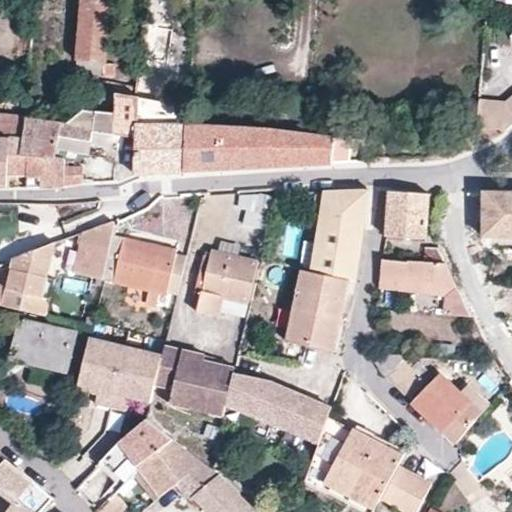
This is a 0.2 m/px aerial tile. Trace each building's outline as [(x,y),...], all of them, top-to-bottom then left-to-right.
[(82,0),(76,60),(105,64),(111,0),(82,0)] [(105,64),(76,60),(75,74),(104,76),(105,65),(105,64)] [(116,66),(105,65),(104,76),(114,78),(116,66)] [(172,84),(138,78),(135,97),(168,104),(172,84)] [(101,93),(116,95),(117,95),(118,84),(103,82),(101,93)] [(186,108),(168,104),(135,97),(117,95),(116,95),(115,115),(114,135),(135,138),(134,174),(139,174),(162,172),(183,172),(184,149),(186,125),(186,108)] [(511,96),(505,102),(479,100),(478,101),(477,127),(478,128),(502,130),(506,130),(511,125),(511,96)] [(55,122),(26,118),(23,142),(57,149),(59,136),(92,142),(91,144),(113,148),(114,135),(115,115),(83,112),(68,124),(55,122)] [(17,117),(0,115),(0,142),(10,143),(9,155),(28,156),(42,158),(56,159),(57,149),(23,142),(26,118),(24,118),(17,117)] [(248,129),(186,125),(184,149),(183,172),(193,171),(222,170),(250,168),(278,167),(303,166),(332,164),(333,139),(314,137),(294,134),(278,132),(265,130),(248,129)] [(59,136),(57,149),(89,155),(91,144),(92,142),(59,136)] [(332,164),(350,163),(350,142),(333,139),(332,164)] [(10,143),(0,142),(0,189),(9,189),(10,176),(7,176),(9,155),(10,143)] [(27,177),(28,156),(9,155),(7,176),(10,176),(27,177)] [(40,188),(42,158),(28,156),(27,177),(27,189),(40,188)] [(65,187),(65,167),(65,166),(65,165),(65,164),(64,162),(63,160),(61,159),(59,159),(56,159),(42,158),(40,188),(65,187)] [(83,168),(65,167),(65,187),(83,184),(83,168)] [(316,228),(309,273),(336,278),(350,280),(356,281),(369,191),(308,194),(303,226),(316,228)] [(511,192),(484,192),(483,237),(511,237),(511,192)] [(390,193),(386,237),(427,239),(430,196),(390,193)] [(267,232),(272,198),(245,195),(240,228),(267,232)] [(117,225),(116,225),(114,221),(83,233),(74,274),(104,280),(113,238),(117,225)] [(124,241),(113,238),(104,280),(149,292),(146,305),(157,307),(160,294),(167,296),(177,253),(140,245),(141,242),(124,238),(124,241)] [(0,306),(47,317),(51,300),(44,299),(48,278),(56,243),(13,259),(11,271),(0,268),(0,306)] [(425,249),(424,261),(444,262),(437,249),(425,249)] [(182,280),(188,255),(177,253),(167,296),(177,299),(182,280)] [(188,254),(188,255),(182,280),(177,299),(176,301),(200,307),(198,313),(219,318),(224,297),(249,304),(250,304),(252,293),(259,265),(211,253),(210,259),(188,254)] [(408,262),(382,260),(380,281),(421,285),(441,287),(458,288),(446,263),(408,261),(408,262)] [(309,273),(303,271),(288,342),(340,353),(352,299),(346,298),(350,280),(336,278),(309,273)] [(56,280),(48,278),(44,299),(51,300),(56,280)] [(421,285),(380,281),(379,287),(446,294),(458,318),(463,318),(455,304),(463,300),(458,288),(441,287),(421,285)] [(455,304),(463,318),(472,319),(463,300),(455,304)] [(77,334),(20,320),(10,360),(67,373),(77,334)] [(155,387),(162,361),(141,356),(141,353),(109,345),(108,348),(89,343),(79,388),(99,393),(96,407),(128,415),(131,401),(151,406),(155,387)] [(234,375),(236,369),(204,362),(203,370),(182,365),(184,352),(165,348),(162,361),(155,387),(173,391),(170,405),(225,417),(228,405),(232,384),(234,375)] [(398,356),(385,354),(375,362),(382,373),(411,401),(433,378),(417,363),(411,369),(398,356)] [(255,389),(259,380),(234,375),(232,384),(228,405),(229,405),(264,420),(270,395),(255,389)] [(489,405),(468,387),(460,395),(439,375),(413,403),(434,424),(439,418),(448,427),(444,432),(456,444),(481,414),(489,405)] [(270,395),(272,383),(259,380),(255,389),(270,395)] [(322,438),(329,419),(332,409),(331,409),(272,383),(270,395),(264,420),(320,444),(322,438)] [(434,424),(444,432),(448,427),(439,418),(434,424)] [(350,429),(329,419),(322,438),(320,444),(317,451),(315,457),(314,462),(307,480),(322,489),(325,483),(350,497),(376,510),(381,500),(383,496),(387,488),(398,467),(402,461),(405,454),(391,447),(389,450),(379,445),(365,438),(350,429)] [(61,425),(47,420),(38,450),(52,455),(61,425)] [(147,421),(145,423),(133,433),(124,440),(118,446),(114,450),(112,452),(110,454),(99,467),(100,467),(108,476),(113,471),(121,478),(116,483),(122,489),(135,475),(140,470),(138,467),(173,442),(147,421)] [(180,448),(173,442),(138,467),(140,470),(160,497),(177,485),(182,482),(172,468),(190,456),(187,454),(184,452),(180,448)] [(239,454),(222,449),(216,468),(233,473),(239,454)] [(202,465),(190,456),(172,468),(182,482),(177,485),(192,501),(195,499),(218,477),(213,473),(209,470),(202,465)] [(15,466),(5,460),(0,464),(0,485),(2,487),(34,511),(41,511),(53,499),(45,491),(33,482),(24,474),(15,466)] [(417,511),(432,484),(398,467),(387,488),(383,496),(381,500),(404,511),(417,511)] [(160,497),(140,470),(135,475),(155,502),(160,497)] [(113,471),(108,476),(116,483),(121,478),(113,471)] [(228,485),(218,477),(195,499),(208,511),(255,511),(243,500),(228,485)] [(365,511),(374,511),(376,510),(350,497),(325,483),(322,489),(344,500),(361,510),(365,511)] [(34,511),(2,487),(0,489),(0,511),(34,511)] [(123,511),(127,508),(115,496),(99,511),(123,511)]
